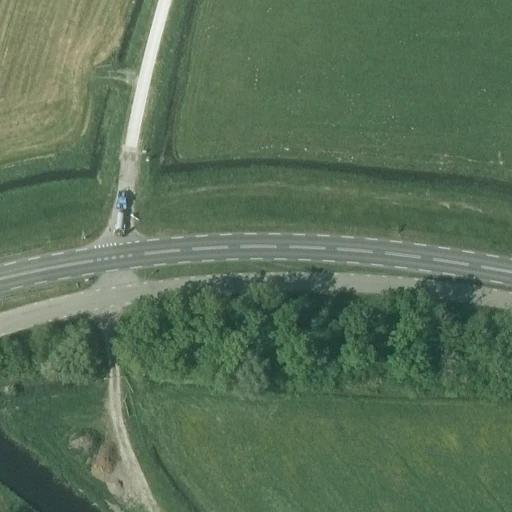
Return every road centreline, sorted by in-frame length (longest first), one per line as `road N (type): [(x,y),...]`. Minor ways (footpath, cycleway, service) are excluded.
road 1 (primary): [(116,257),(302,247),(511,272)]
road 2 (unclassified): [(118,295),(183,285),(348,281),(511,301)]
road 3 (unclassified): [(116,257),(132,133),(165,0)]
road 4 (unclassified): [(0,324),(118,295)]
